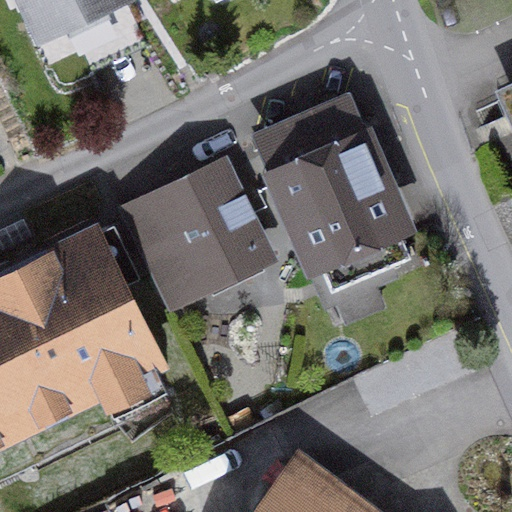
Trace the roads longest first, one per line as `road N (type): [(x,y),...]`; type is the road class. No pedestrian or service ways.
road 1 (residential): [(391,15),(0,200)]
road 2 (residential): [(391,15),(426,116),(511,309)]
